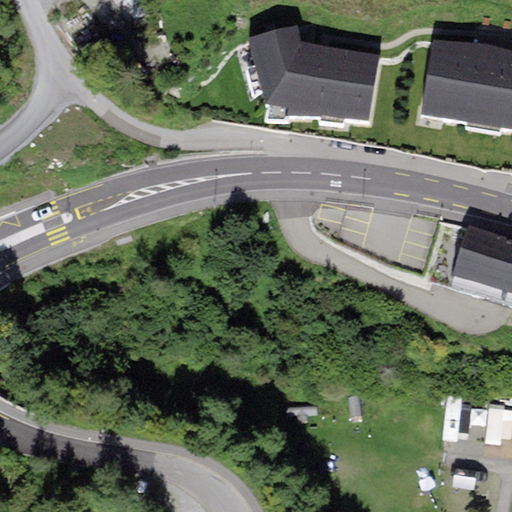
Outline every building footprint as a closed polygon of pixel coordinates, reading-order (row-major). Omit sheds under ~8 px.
[(266,110),(368,125),(382,59),(301,46),(297,31),(246,43),(266,110)] [(511,54),(483,47),(435,44),(422,122),(511,136),(511,54)] [(511,234),(435,211),(417,270),(511,298),(511,234)] [(475,407),(470,438),(486,441),(491,410),(475,407)] [(511,412),(494,409),(489,442),(511,445),(511,412)]
